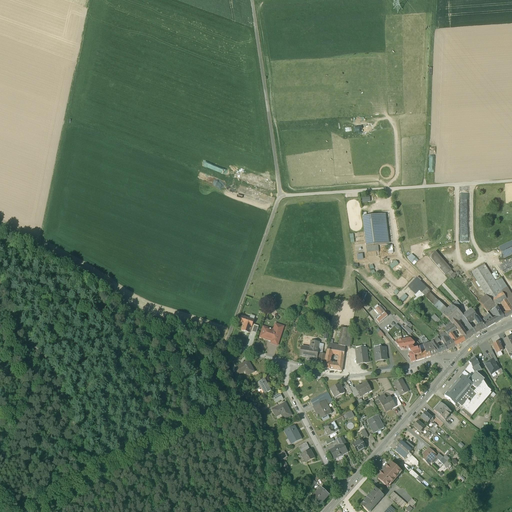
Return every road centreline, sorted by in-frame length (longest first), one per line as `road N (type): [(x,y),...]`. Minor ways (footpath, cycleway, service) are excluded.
road 1 (track): [(88,0),(62,127),(280,199)]
road 2 (track): [(225,348),(130,315),(0,241)]
road 3 (track): [(280,199),(511,183)]
road 4 (track): [(0,286),(89,471)]
road 5 (track): [(251,0),(280,199)]
road 6 (track): [(89,471),(188,417),(214,383),(225,348)]
road 7 (track): [(422,188),(438,0)]
road 8 (tertiary): [(452,367),(343,493)]
road 9 (track): [(280,199),(225,348)]
road 10 (residential): [(438,361),(340,379),(290,366)]
road 11 (residential): [(343,493),(287,391),(290,366)]
road 12 (track): [(35,259),(62,127)]
